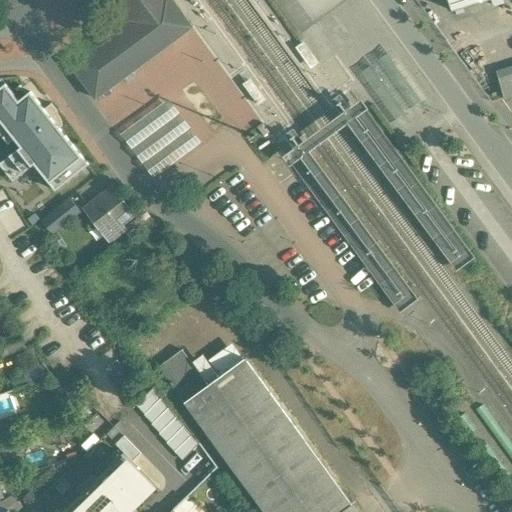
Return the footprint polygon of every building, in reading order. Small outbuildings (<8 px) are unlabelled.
[(116,0),(132,21),(71,66),(96,99),(192,28),(171,0),(116,0)] [(450,0),(454,12),(489,0),(450,0)] [(511,96),(511,66),(497,71),(505,98),(511,96)] [(0,88),(0,120),(21,148),(3,162),(17,179),(35,164),(56,191),(89,165),(31,92),(20,101),(6,84),(0,88)] [(113,188),(85,209),(106,236),(133,215),(113,188)] [(40,222),(49,234),(77,213),(68,201),(40,222)] [(22,334),(1,325),(5,336),(0,337),(0,343),(4,356),(27,349),(22,334)] [(208,386),(182,350),(159,367),(185,403),(208,386)] [(241,355),(235,354),(218,366),(218,372),(221,377),(208,386),(185,403),(264,511),(345,511),(353,507),(245,359),(244,360),(241,355)] [(0,417),(19,411),(11,388),(0,391),(0,417)] [(149,388),(133,401),(172,449),(180,442),(186,449),(193,443),(179,426),(180,425),(149,388)] [(124,456),(113,467),(111,465),(97,480),(98,481),(84,495),(82,494),(63,511),(132,511),(158,487),(125,455),(125,454),(124,453),(123,454),(123,455),(123,454),(122,455),(124,456)] [(186,499),(172,511),(198,511),(194,508),(194,505),(192,502),(189,502),(186,499)]
